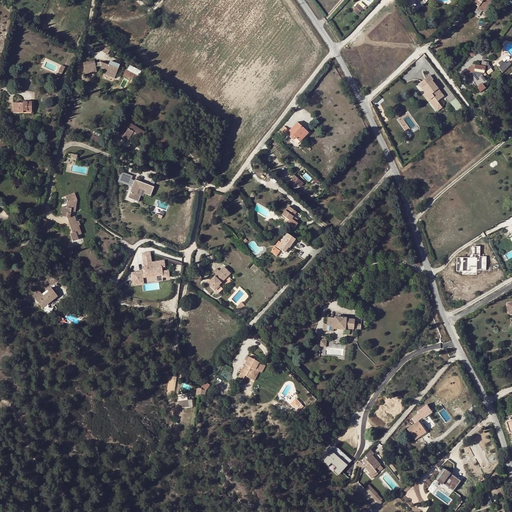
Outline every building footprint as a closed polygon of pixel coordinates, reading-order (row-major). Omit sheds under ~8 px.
[(473,0),(472,2),(478,7),(477,8),(483,12),(487,5),(485,4),(488,0),(473,0)] [(106,54),(111,48),(103,42),(99,48),(106,54)] [(473,46),(468,53),(473,57),(478,50),(473,46)] [(504,63),(502,60),(498,63),(500,66),(498,67),(503,73),(511,64),(509,61),(507,63),(505,62),(504,63)] [(95,67),(95,63),(94,61),(82,63),(84,74),(96,72),(95,67)] [(481,66),(485,67),(484,70),(485,72),(491,67),(489,64),(489,62),(482,61),(481,66)] [(109,65),(100,62),(101,66),(102,73),(114,78),(119,65),(110,62),(109,65)] [(140,71),(129,65),(127,69),(138,75),(140,71)] [(484,70),(485,67),(481,66),(474,65),(462,74),(465,78),(469,75),(472,78),(470,79),(480,92),(485,88),(483,85),(487,82),(482,75),(485,72),(484,70)] [(427,91),(425,93),(423,95),(428,101),(429,100),(433,97),(437,101),(443,96),(431,81),(432,80),(429,76),(418,84),(421,88),(424,87),(427,91)] [(376,106),(385,101),(381,94),(372,99),(376,106)] [(433,97),(429,100),(437,111),(442,107),(437,101),(433,97)] [(455,108),(460,104),(456,98),(451,102),(455,108)] [(23,111),(32,111),(32,102),(23,102),(23,103),(13,103),(13,113),(23,113),(23,111)] [(132,134),(134,136),(140,139),(144,132),(127,121),(124,127),(119,135),(128,141),(131,136),(132,134)] [(300,136),(306,130),(298,122),(289,131),(284,126),(278,132),(283,137),(286,133),(290,137),(293,135),(295,137),(299,142),(303,138),(300,136)] [(44,150),(41,156),(49,159),(51,153),(44,150)] [(133,175),(126,193),(136,197),(138,191),(134,189),(137,183),(143,186),(142,189),(149,191),(152,183),(133,175)] [(74,201),(72,194),(65,196),(67,202),(66,207),(61,207),(61,212),(62,213),(62,216),(66,217),(72,233),(70,234),(73,241),(78,239),(77,236),(81,234),(79,226),(80,225),(76,215),(71,217),(70,216),(71,211),(73,212),(75,212),(76,207),(73,206),(74,201)] [(293,216),(296,212),(288,206),(282,214),(286,218),(285,219),(283,222),(287,224),(288,224),(294,228),(297,223),(294,220),(292,218),(293,216)] [(51,222),(45,220),(42,227),(48,230),(51,222)] [(288,247),(289,248),(295,239),(287,234),(281,242),(277,247),(284,252),(288,247)] [(481,255),(481,246),(472,246),(472,255),(481,255)] [(274,247),(271,252),(277,256),(280,251),(274,247)] [(143,268),(164,267),(164,260),(151,261),(150,252),(142,252),(143,268)] [(142,271),(132,272),(132,283),(170,281),(169,270),(162,270),(161,267),(141,268),(142,271)] [(207,283),(219,294),(223,289),(219,285),(228,276),(230,273),(224,267),(207,283)] [(196,269),(192,271),(193,278),(194,282),(195,282),(197,281),(198,282),(202,279),(196,269)] [(219,285),(223,289),(232,280),(228,276),(219,285)] [(48,298),(51,301),(58,296),(51,288),(47,291),(48,292),(43,296),(39,291),(33,296),(41,307),(48,302),(46,299),(48,298)] [(43,308),(51,301),(48,298),(46,299),(48,302),(41,307),(43,308)] [(241,302),(236,307),(240,311),(245,305),(241,302)] [(361,329),(361,324),(354,324),(355,320),(346,319),(346,318),(334,317),(334,318),(328,317),(327,324),(324,324),(323,330),(328,331),(329,326),(334,326),(333,328),(345,329),(345,328),(354,329),(354,328),(361,329)] [(252,380),(257,370),(255,369),(259,362),(255,360),(257,357),(251,353),(249,357),(247,361),(240,373),(252,380)] [(259,372),(263,365),(262,364),(259,362),(255,369),(257,370),(259,372)] [(301,404),(296,409),(298,412),(304,406),(301,404)] [(426,405),(410,416),(415,422),(431,411),(426,405)] [(415,439),(420,436),(419,434),(425,430),(420,423),(419,421),(418,421),(407,429),(415,439)] [(335,448),(324,461),(327,463),(326,464),(329,467),(332,463),(336,467),(335,468),(340,473),(344,469),(340,465),(343,462),(348,466),(353,461),(340,449),(338,451),(335,448)] [(369,452),(357,465),(361,469),(364,467),(373,475),(377,472),(375,469),(380,465),(372,455),(369,452)] [(416,491),(422,492),(422,491),(432,493),(432,491),(438,492),(440,497),(453,494),(452,492),(456,491),(451,473),(444,474),(446,481),(443,482),(444,485),(437,486),(436,484),(424,482),(423,484),(418,483),(416,491)] [(402,478),(398,480),(403,487),(407,484),(402,478)] [(365,490),(380,505),(382,503),(381,502),(383,500),(378,495),(369,486),(365,490)] [(453,494),(440,497),(441,499),(457,495),(456,491),(452,492),(453,494)] [(484,495),(487,505),(492,503),(488,493),(484,495)]
